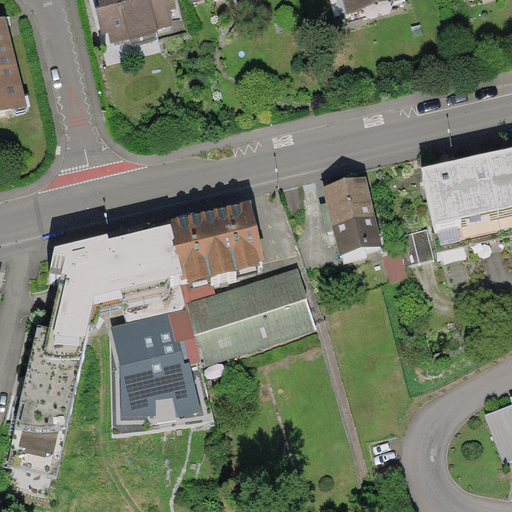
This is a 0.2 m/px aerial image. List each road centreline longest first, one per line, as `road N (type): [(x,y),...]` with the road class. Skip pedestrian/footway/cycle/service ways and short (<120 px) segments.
road 1 (primary): [(87,198),(511,101)]
road 2 (residential): [(43,0),(87,198)]
